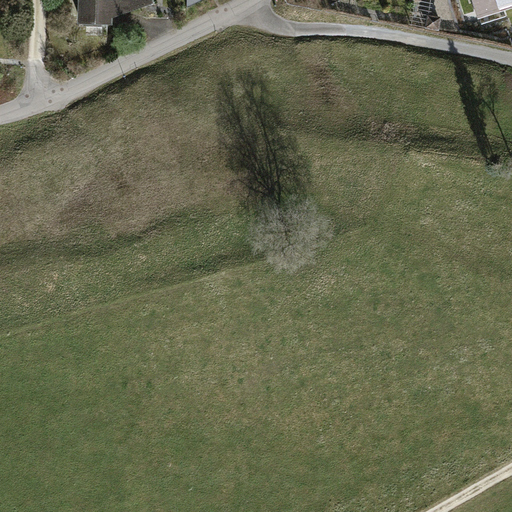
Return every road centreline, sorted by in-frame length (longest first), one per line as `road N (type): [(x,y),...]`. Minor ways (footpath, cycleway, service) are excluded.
road 1 (track): [(245,4),(262,25),(284,30),(392,36),(511,58)]
road 2 (residential): [(253,0),(44,102)]
